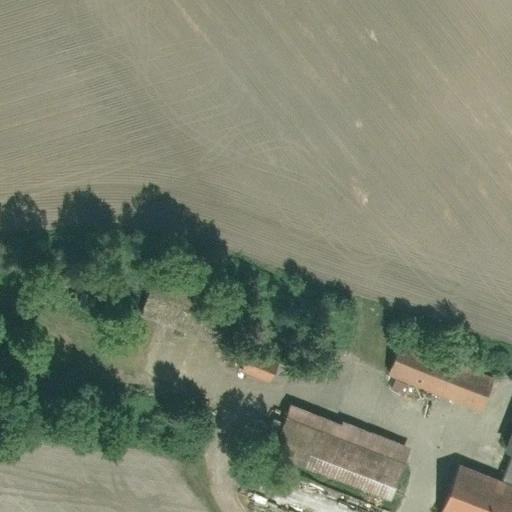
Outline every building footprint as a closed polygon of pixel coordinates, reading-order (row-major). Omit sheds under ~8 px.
[(387,376),(480,412),(495,375),(402,339),(387,376)] [(235,369),(271,383),(281,358),(244,344),(235,369)] [(270,456),(391,502),(412,450),(291,403),(270,456)] [(511,455),(503,479),(511,482),(511,455)] [(511,511),(511,482),(503,479),(461,463),(441,511),(511,511)]
